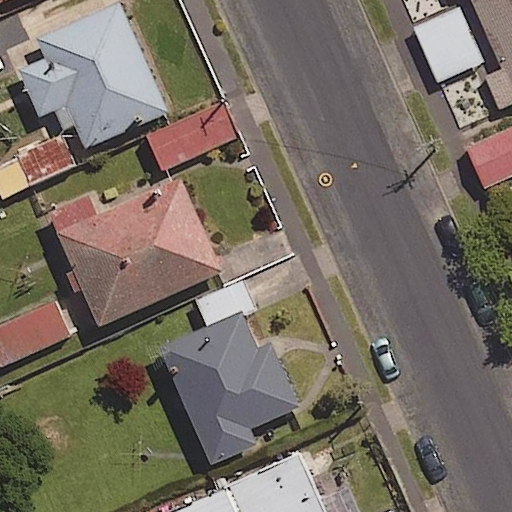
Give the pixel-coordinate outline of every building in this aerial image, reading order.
[(167,108),(119,0),(108,0),(33,33),(42,55),(16,66),(36,113),(66,101),(84,144),(167,108)] [(511,0),(471,0),(501,65),(482,73),(496,105),(511,98),(511,0)] [(0,53),(27,42),(15,15),(0,21),(0,53)] [(247,133),(233,101),(152,136),(166,169),(247,133)] [(511,123),(466,144),(484,184),(511,172),(511,123)] [(64,138),(19,157),(31,184),(75,165),(64,138)] [(222,267),(180,173),(55,228),(98,323),(222,267)] [(72,335),(57,303),(0,329),(0,352),(6,366),(72,335)] [(256,345),(240,308),(159,343),(210,459),(255,440),(248,425),(298,402),(270,338),(256,345)] [(324,511),(297,450),(157,511),(324,511)]
